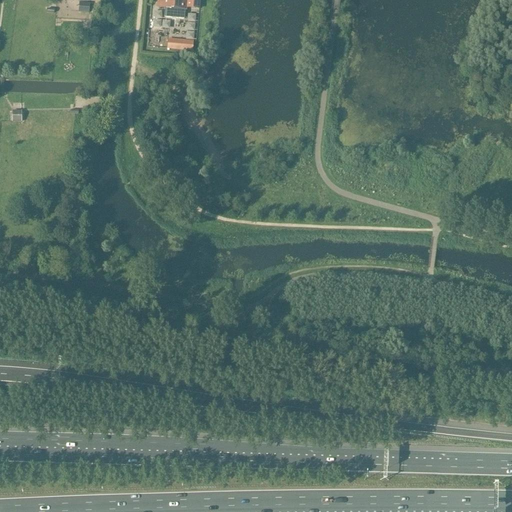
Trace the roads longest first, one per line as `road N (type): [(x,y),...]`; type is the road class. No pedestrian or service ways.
road 1 (unknown): [(511,365),(318,344),(257,331),(238,308),(216,320),(0,283)]
road 2 (motorway): [(511,438),(0,375)]
road 3 (motorway): [(511,465),(0,445)]
road 4 (motorway): [(155,503),(511,501)]
road 5 (motorway): [(0,510),(155,503)]
